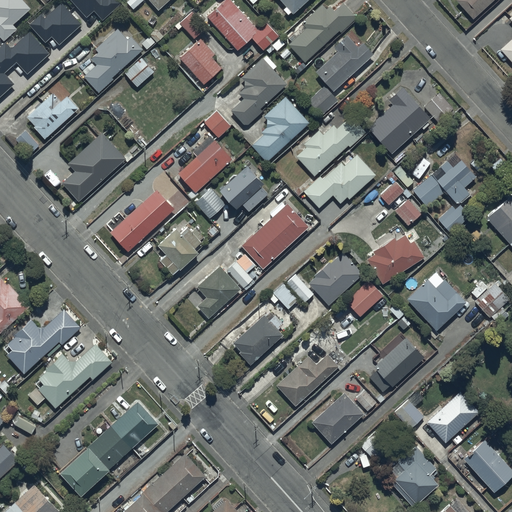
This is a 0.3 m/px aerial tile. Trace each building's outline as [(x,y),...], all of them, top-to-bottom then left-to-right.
[(148,0),(158,10),(169,0),(148,0)] [(231,0),(225,0),(207,16),(237,52),(252,39),(262,51),(279,37),(266,22),(257,30),(231,0)] [(279,0),(286,8),(283,11),(288,16),(291,13),(292,15),(309,0),(279,0)] [(456,0),(456,1),(472,20),(494,0),(456,0)] [(44,35),(66,13),(54,1),(32,22),(44,35)] [(306,28),(289,45),(305,63),(339,31),(342,33),(358,19),(343,3),(334,12),(330,7),(327,9),(323,5),(302,24),(306,28)] [(3,15),(0,12),(0,39),(19,22),(8,10),(3,15)] [(191,11),(175,26),(178,30),(182,26),(194,39),(206,27),(191,11)] [(511,38),(500,50),(511,62),(511,16),(509,19),(511,21),(511,38)] [(91,60),(96,65),(84,77),(99,93),(114,80),(112,78),(143,49),(131,37),(128,40),(117,29),(95,50),(98,53),(91,60)] [(333,47),(338,52),(315,72),(333,91),(373,55),(363,43),(358,48),(347,35),(333,47)] [(215,54),(201,39),(179,58),(204,85),(222,68),(212,57),(215,54)] [(42,68),(18,41),(0,56),(0,99),(4,105),(38,75),(37,73),(42,68)] [(260,109),(287,85),(273,70),(277,67),(267,56),(242,78),(245,82),(244,82),(244,83),(244,84),(244,85),(244,86),(244,87),(244,88),(245,88),(245,89),(240,94),(244,99),(231,110),(246,127),(262,112),(260,109)] [(154,72),(141,58),(124,73),(137,87),(154,72)] [(324,86),(308,101),(321,116),(338,101),(324,86)] [(393,105),(368,128),(391,154),(430,119),(401,88),(388,100),(393,105)] [(34,127),(45,139),(78,109),(67,96),(61,102),(53,93),(27,117),(35,126),(34,127)] [(436,95),(424,107),(438,122),(451,111),(436,95)] [(252,146),(267,162),(309,124),(286,97),(264,117),(267,120),(267,121),(266,122),(266,123),(266,124),(266,125),(266,126),(266,127),(266,128),(261,132),(264,135),(252,146)] [(231,127),(216,112),(205,122),(219,138),(231,127)] [(307,147),(296,157),(315,177),(348,146),(350,148),(366,133),(350,116),(337,129),(333,126),(323,135),(319,130),(304,145),(307,147)] [(39,145),(26,130),(15,140),(28,155),(39,145)] [(68,164),(75,172),(62,184),(79,202),(125,159),(101,133),(68,164)] [(178,174),(196,193),(232,159),(210,136),(192,152),(197,157),(178,174)] [(457,154),(413,190),(427,207),(445,191),(456,205),(469,195),(464,188),(477,178),(457,154)] [(322,179),(320,177),(304,191),(319,208),(333,196),(340,204),(347,198),(349,200),(376,176),(357,155),(344,166),(341,162),(322,179)] [(236,210),(242,205),(249,212),(268,195),(261,188),(264,185),(247,166),(219,192),(236,210)] [(404,192),(395,182),(380,195),(389,205),(404,192)] [(212,188),(195,203),(210,219),(226,204),(212,188)] [(174,210),(156,190),(110,232),(128,252),(174,210)] [(511,194),(486,218),(511,246),(511,194)] [(421,214),(408,199),(395,212),(408,226),(421,214)] [(308,228),(287,204),(241,246),(262,270),(308,228)] [(455,210),(452,206),(437,219),(452,234),(470,216),(460,205),(455,210)] [(157,246),(166,255),(160,261),(173,276),(179,270),(180,271),(198,254),(194,250),(201,243),(199,241),(204,237),(196,228),(191,232),(189,229),(182,236),(176,229),(157,246)] [(383,285),(424,258),(414,241),(410,244),(405,236),(396,241),(394,238),(373,252),(374,255),(367,260),(383,285)] [(315,277),(308,284),(328,306),(362,275),(343,253),(330,264),(329,262),(314,276),(315,277)] [(254,265),(245,254),(227,270),(244,289),(252,281),(245,272),(254,265)] [(241,290),(220,266),(197,287),(207,298),(197,306),(208,319),(241,290)] [(435,273),(406,300),(435,331),(466,303),(444,279),(443,281),(435,273)] [(314,294),(296,275),(286,284),(304,303),(314,294)] [(2,277),(0,278),(0,333),(29,306),(2,277)] [(383,295),(368,279),(345,301),(360,317),(383,295)] [(284,284),(268,297),(274,303),(279,299),(287,309),(298,301),(284,284)] [(495,284),(475,301),(489,317),(509,300),(495,284)] [(24,375),(59,342),(62,345),(81,328),(64,310),(44,329),(43,329),(42,329),(42,328),(41,328),(40,328),(39,328),(38,328),(37,328),(31,321),(14,336),(15,338),(8,345),(13,351),(7,357),(24,375)] [(269,322),(264,316),(233,343),(241,352),(239,354),(249,366),(282,337),(277,330),(284,324),(276,315),(269,322)] [(392,388),(423,358),(406,338),(374,368),(376,371),(369,378),(383,393),(390,386),(392,388)] [(112,362),(95,344),(76,362),(69,362),(63,354),(45,370),(46,372),(38,379),(43,385),(38,390),(55,408),(90,377),(93,380),(112,362)] [(316,365),(308,356),(276,386),(295,407),(338,367),(327,355),(316,365)] [(35,389),(28,395),(37,405),(44,398),(35,389)] [(376,402),(365,390),(356,398),(367,411),(376,402)] [(460,391),(426,423),(445,444),(479,412),(460,391)] [(343,393),(311,423),(331,444),(363,415),(343,393)] [(424,416),(408,399),(394,413),(409,430),(424,416)] [(88,449),(59,474),(80,498),(110,471),(108,470),(159,425),(138,401),(86,447),(88,449)] [(392,448),(375,431),(360,446),(377,462),(392,448)] [(511,470),(485,440),(464,460),(494,493),(511,476),(511,470)] [(3,445),(0,447),(0,478),(18,462),(3,445)] [(439,472),(416,446),(389,472),(395,478),(390,483),(412,506),(415,503),(416,505),(438,485),(432,479),(439,472)] [(142,495),(123,511),(166,511),(205,477),(184,454),(141,493),(142,495)] [(59,511),(34,485),(4,511),(59,511)] [(238,511),(227,499),(212,511),(238,511)]
